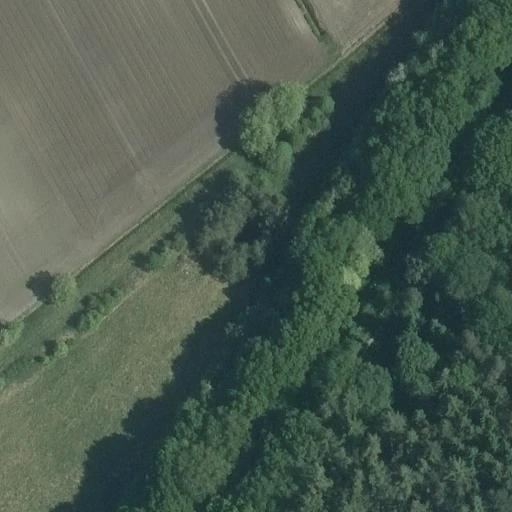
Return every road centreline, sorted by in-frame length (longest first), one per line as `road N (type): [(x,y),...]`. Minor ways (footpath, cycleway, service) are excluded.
road 1 (track): [(245,511),(511,110)]
road 2 (track): [(331,399),(492,511)]
